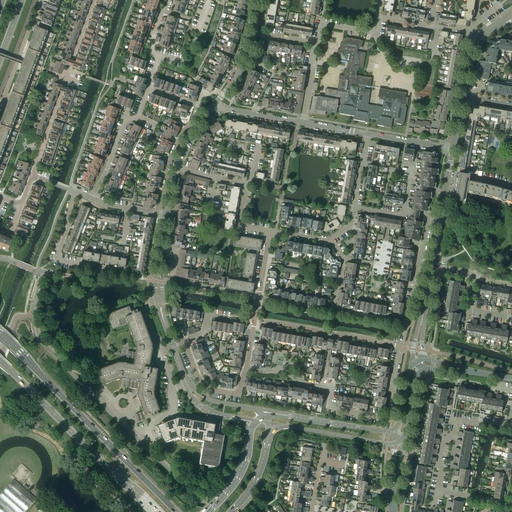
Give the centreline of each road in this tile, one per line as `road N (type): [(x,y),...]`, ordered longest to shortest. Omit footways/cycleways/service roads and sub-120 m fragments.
road 1 (primary): [(176,511),(0,334)]
road 2 (primary): [(0,360),(151,511)]
road 3 (residential): [(31,175),(95,0)]
road 4 (residential): [(387,417),(329,408),(331,391),(245,368)]
road 5 (residential): [(440,491),(454,414),(510,424)]
road 6 (tertiary): [(387,432),(265,410)]
road 7 (residential): [(0,114),(40,0)]
